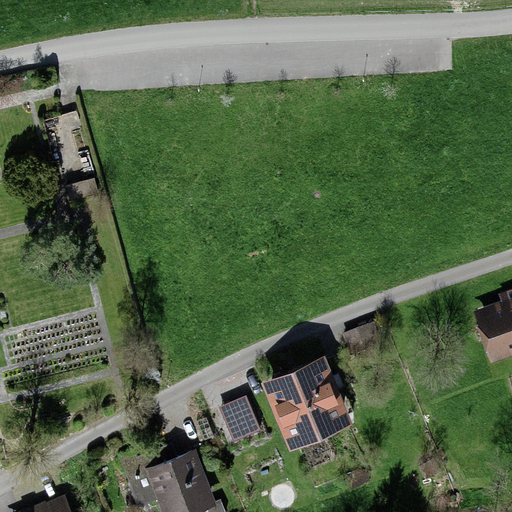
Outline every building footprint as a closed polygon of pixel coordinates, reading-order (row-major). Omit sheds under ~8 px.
[(93,177),(67,185),(71,199),(98,191),(93,177)] [(511,303),(486,312),(499,349),(511,344),(511,303)] [(343,414),(322,362),(273,381),(293,433),(343,414)] [(245,399),(220,411),(232,436),(257,425),(245,399)] [(167,511),(209,496),(192,451),(156,465),(147,443),(128,451),(142,486),(155,481),(167,511)] [(67,511),(62,500),(39,510),(33,511),(67,511)]
